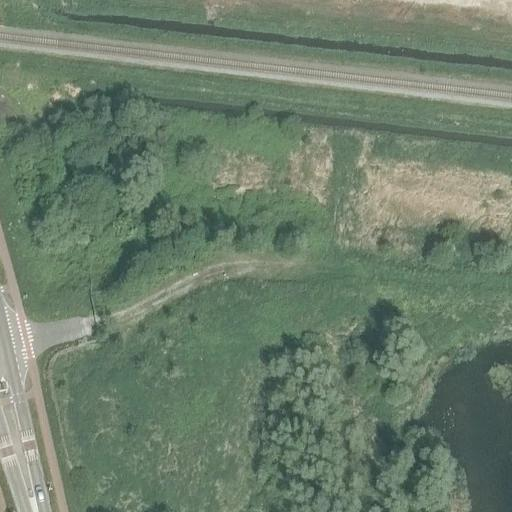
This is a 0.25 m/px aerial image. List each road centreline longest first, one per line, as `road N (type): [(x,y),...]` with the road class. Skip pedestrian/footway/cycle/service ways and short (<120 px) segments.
road 1 (track): [(96,325),(212,273),(248,266),(511,283)]
road 2 (secondary): [(40,511),(5,345)]
